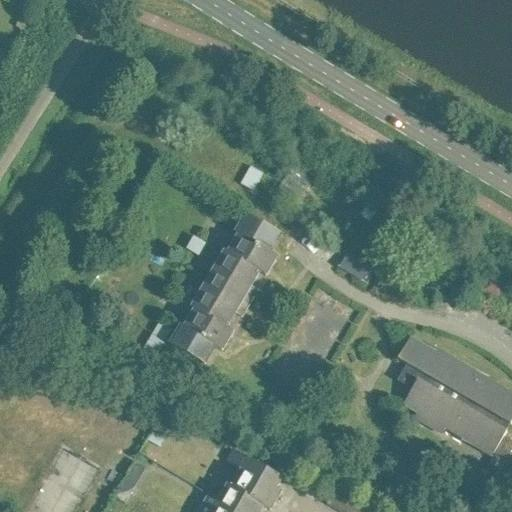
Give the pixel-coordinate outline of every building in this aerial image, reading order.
[(278,257),(272,254),(283,236),(247,215),(237,233),(240,235),(229,253),(226,252),(193,309),(196,311),(185,329),(180,326),(170,344),(208,366),(218,349),(222,351),(234,332),(227,328),(235,314),(242,318),(258,290),(251,287),(260,273),(266,277),(278,257)] [(377,270),(349,253),(339,268),(368,285),(377,270)] [(386,297),(407,305),(413,287),(392,280),(381,271),(371,287),(385,298),(386,297)] [(505,423),(511,427),(511,424),(511,394),(484,378),(482,381),(476,377),(478,374),(437,350),(435,353),(411,339),(399,361),(409,367),(401,381),(414,389),(404,406),(418,414),(415,419),(442,435),(445,430),(493,458),(507,433),(501,429),(505,423)] [(165,411),(148,440),(161,447),(178,418),(165,411)] [(211,494),(200,511),(261,511),(264,507),(270,511),(282,492),(277,489),(283,479),(233,450),(227,461),(242,470),(232,488),(229,486),(221,500),(211,494)] [(364,511),(334,493),(327,505),(339,511),(364,511)]
